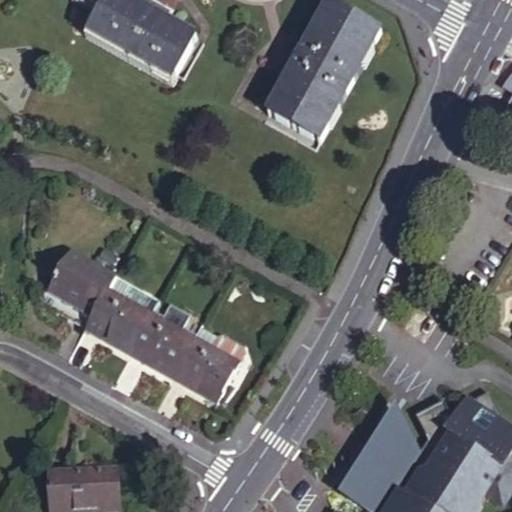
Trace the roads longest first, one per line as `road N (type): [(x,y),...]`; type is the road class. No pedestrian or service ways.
road 1 (residential): [(489,35),(348,317),(240,488)]
road 2 (residential): [(240,488),(0,359)]
